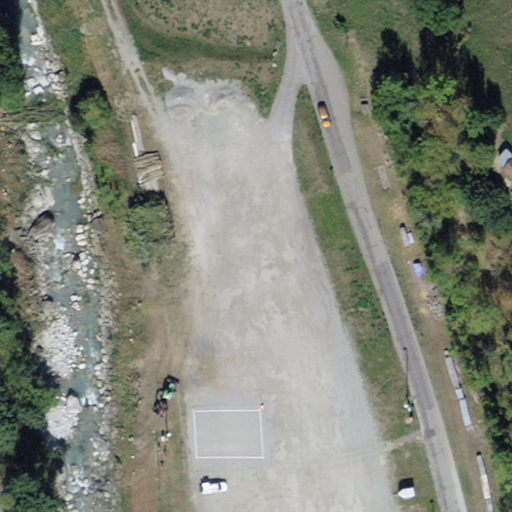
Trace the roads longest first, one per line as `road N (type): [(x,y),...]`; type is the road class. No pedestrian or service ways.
road 1 (residential): [(292,0),(417,377),(453,511)]
road 2 (track): [(108,0),(154,119),(188,183),(208,198),(247,193),(262,171),(293,68),(310,58)]
